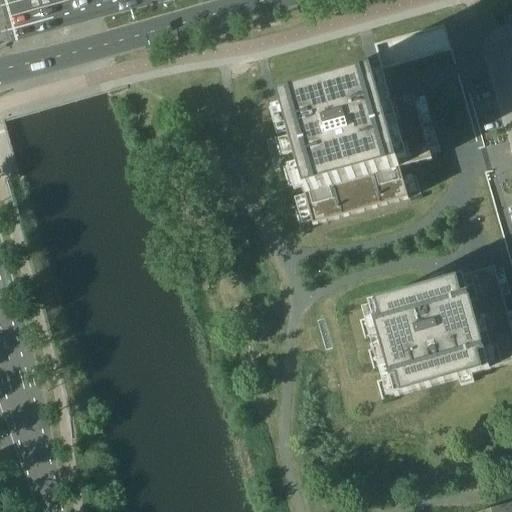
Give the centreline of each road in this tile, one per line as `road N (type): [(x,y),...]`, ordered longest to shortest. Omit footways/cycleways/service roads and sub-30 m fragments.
road 1 (primary): [(0,70),(268,0)]
road 2 (secondary): [(46,511),(0,330)]
